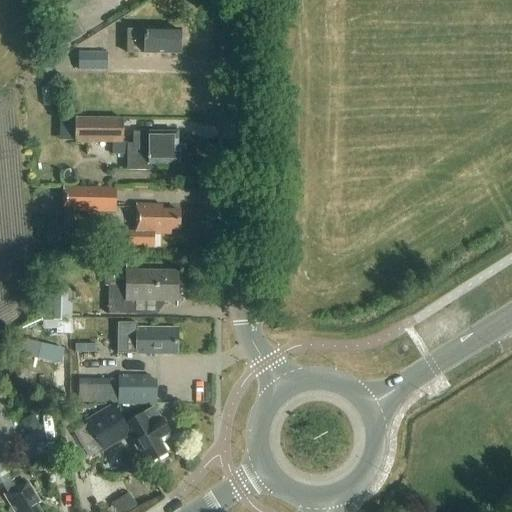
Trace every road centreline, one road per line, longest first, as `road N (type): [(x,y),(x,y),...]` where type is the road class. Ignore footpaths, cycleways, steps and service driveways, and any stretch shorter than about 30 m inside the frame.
road 1 (tertiary): [(291,389),(246,323),(246,0)]
road 2 (tertiary): [(365,408),(511,317)]
